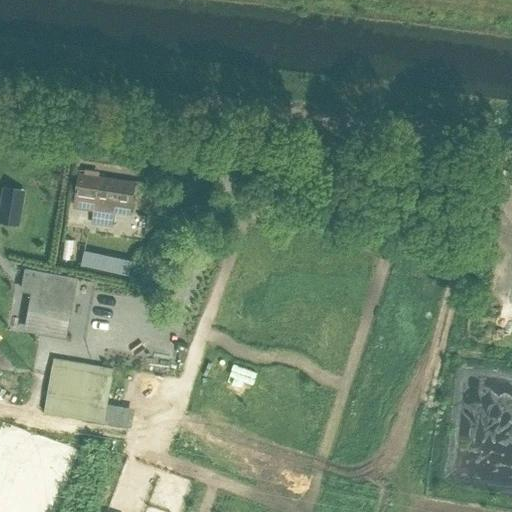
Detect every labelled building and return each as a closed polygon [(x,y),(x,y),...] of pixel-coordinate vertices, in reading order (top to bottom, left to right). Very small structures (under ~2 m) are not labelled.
[(79,174),(74,205),(130,214),(135,182),(79,174)] [(18,198),(1,195),(0,203),(0,222),(14,224),(18,198)] [(114,278),(116,266),(99,264),(98,276),(114,278)] [(27,268),(23,291),(36,293),(32,312),(74,319),(81,278),(27,268)] [(83,359),(90,335),(79,332),(72,355),(83,359)] [(131,380),(152,359),(143,350),(122,371),(131,380)] [(113,366),(53,356),(44,411),(104,422),(113,366)] [(105,422),(132,427),(135,408),(109,403),(105,422)]
